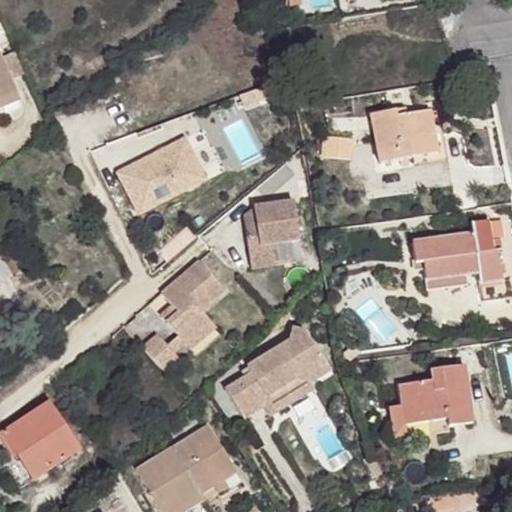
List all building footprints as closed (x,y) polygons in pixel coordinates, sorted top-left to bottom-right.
[(0,109),(19,102),(9,79),(24,73),(15,53),(0,59),(0,57),(0,109)] [(405,115),(403,109),(395,110),(396,117),(405,115)] [(370,115),(379,165),(437,154),(429,111),(396,117),(395,110),(370,115)] [(324,136),(322,157),(349,160),(351,139),(324,136)] [(138,216),(207,181),(185,138),(116,174),(138,216)] [(246,237),(250,269),(275,266),(272,245),(300,241),(294,202),(253,208),(257,235),(246,237)] [(257,235),(253,208),(243,216),(246,237),(257,235)] [(422,263),(425,282),(466,276),(466,273),(477,271),(478,275),(482,303),(511,298),(511,296),(510,282),(502,283),(499,259),(502,259),(500,250),(493,251),(491,241),(489,222),(471,224),(472,233),(411,242),(415,264),(422,263)] [(500,250),(499,240),(491,241),(493,251),(500,250)] [(198,261),(160,294),(172,307),(176,312),(165,322),(177,336),(183,343),(209,320),(201,312),(225,291),(198,261)] [(468,286),(466,276),(425,282),(427,292),(468,286)] [(172,307),(160,317),(165,322),(176,312),(172,307)] [(290,307),(275,320),(280,327),(295,313),(290,307)] [(209,320),(183,343),(185,345),(188,349),(214,326),(209,320)] [(305,332),(292,329),(289,341),(246,368),(251,375),(224,391),(242,419),(263,406),(266,399),(296,380),(310,384),(329,371),(305,332)] [(157,335),(142,349),(163,373),(179,359),(174,354),(167,346),(157,335)] [(177,336),(167,346),(174,354),(185,345),(183,343),(177,336)] [(474,423),(466,365),(431,370),(432,380),(397,386),(400,407),(403,424),(405,424),(447,419),(448,427),(474,423)] [(266,399),(263,406),(270,418),(313,390),(310,384),(296,380),(266,399)] [(14,451),(33,481),(79,451),(48,404),(0,435),(0,439),(10,454),(14,451)] [(403,424),(400,407),(389,409),(393,440),(406,439),(405,424),(403,424)] [(171,448),(204,501),(217,494),(213,488),(224,482),(227,487),(232,495),(244,488),(206,425),(171,448)] [(191,508),(204,501),(171,448),(135,471),(161,511),(175,511),(188,504),(191,508)] [(213,488),(217,494),(227,487),(224,482),(213,488)]
